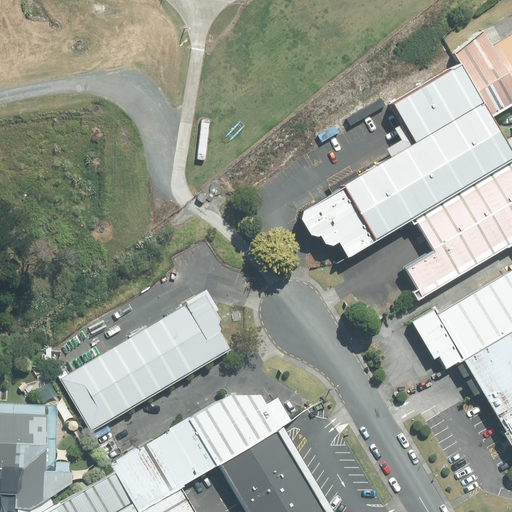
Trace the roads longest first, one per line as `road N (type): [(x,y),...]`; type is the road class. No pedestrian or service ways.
road 1 (track): [(0,98),(92,82),(140,93),(157,111),(177,175),(193,196)]
road 2 (residential): [(296,316),(346,376),(428,511)]
road 3 (track): [(199,0),(177,175)]
